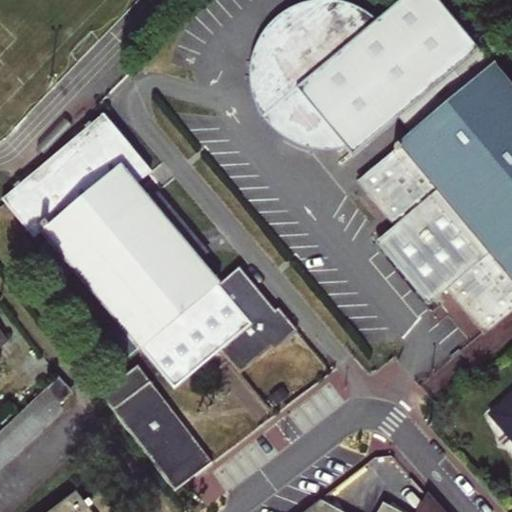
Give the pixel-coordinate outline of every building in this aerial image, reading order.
[(511,85),(481,48),(478,50),(435,0),(399,0),(385,12),(374,20),(360,9),(342,4),(331,14),(321,4),(298,9),(287,14),(277,22),(262,40),(253,62),(261,72),(256,78),(261,98),(266,94),(276,106),(268,113),(279,125),(292,135),(315,143),(323,144),(335,134),(347,150),(353,157),(400,119),(411,133),(397,145),(400,149),(361,183),(398,227),(379,243),(429,302),(448,287),(486,331),(511,309),(511,85)] [(219,284),(201,262),(151,202),(137,185),(151,172),(105,116),(3,201),(34,239),(41,233),(47,241),(39,248),(65,278),(73,271),(118,324),(91,347),(112,372),(136,349),(143,350),(176,389),(221,351),(239,372),(269,348),(273,352),(296,332),(239,268),(219,284)] [(161,194),(151,202),(201,262),(211,253),(161,194)] [(212,464),(151,382),(138,366),(100,395),(112,412),(175,493),(212,464)] [(46,390),(60,405),(72,393),(58,378),(46,390)] [(0,469),(64,409),(60,405),(46,390),(35,400),(1,432),(0,433),(0,469)] [(511,396),(492,414),(511,437),(511,396)] [(75,493),(49,511),(114,511),(99,491),(83,503),(75,493)] [(441,511),(432,501),(425,511),(441,511)]
